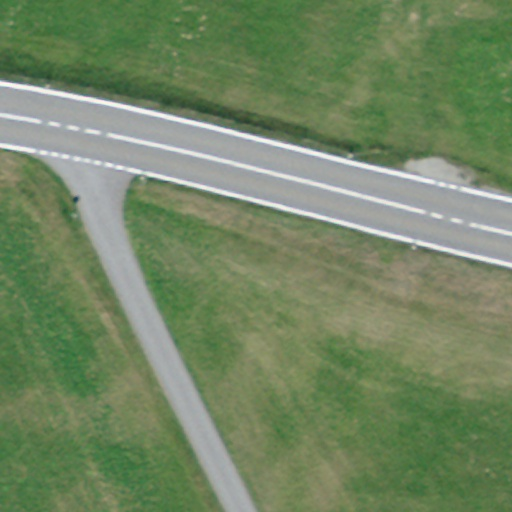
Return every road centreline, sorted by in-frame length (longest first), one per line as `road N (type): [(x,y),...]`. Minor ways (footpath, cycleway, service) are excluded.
road 1 (primary): [(511,224),(69,115),(0,106)]
road 2 (track): [(237,511),(88,192),(69,115)]
